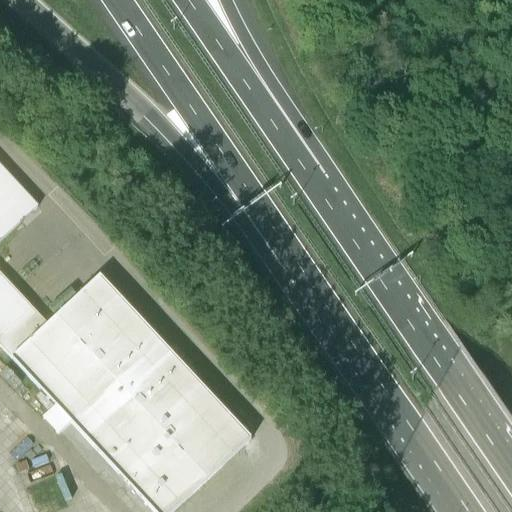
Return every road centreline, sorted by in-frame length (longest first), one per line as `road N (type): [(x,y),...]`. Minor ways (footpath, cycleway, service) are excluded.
road 1 (trunk): [(27,0),(178,137),(237,214),(303,274)]
road 2 (trunk): [(511,475),(316,185)]
road 3 (trunk): [(114,0),(303,274)]
road 4 (trunk): [(303,274),(466,511)]
road 5 (trunk): [(316,185),(187,0)]
road 6 (trunk): [(316,185),(294,117),(234,0)]
